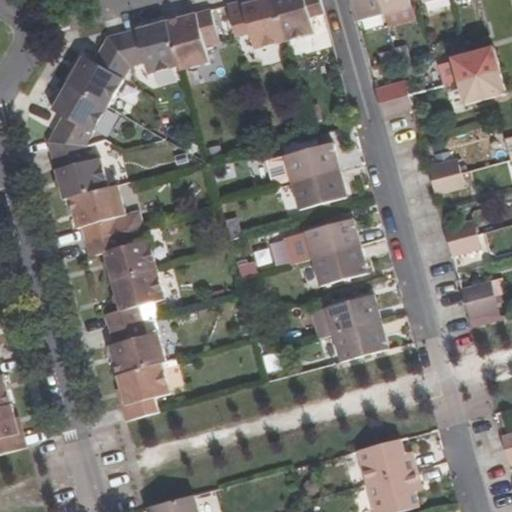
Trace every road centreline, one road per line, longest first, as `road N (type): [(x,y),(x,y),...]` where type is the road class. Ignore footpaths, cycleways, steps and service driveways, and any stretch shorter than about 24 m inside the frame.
road 1 (residential): [(339,0),(480,511)]
road 2 (residential): [(0,113),(106,511)]
